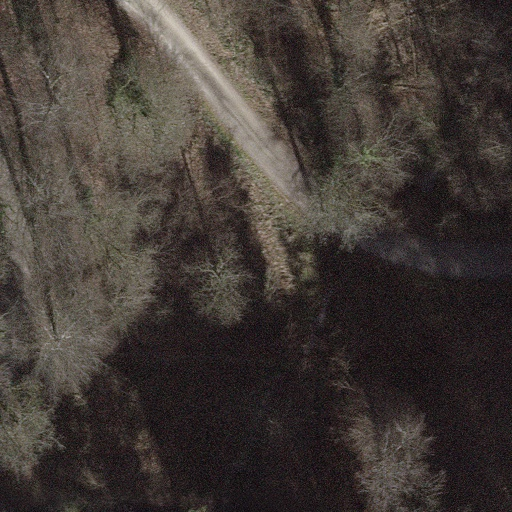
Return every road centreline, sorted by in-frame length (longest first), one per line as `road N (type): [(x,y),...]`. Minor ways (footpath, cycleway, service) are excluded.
road 1 (track): [(146,0),(368,241),(478,280),(511,272)]
road 2 (track): [(0,134),(21,242),(0,416)]
